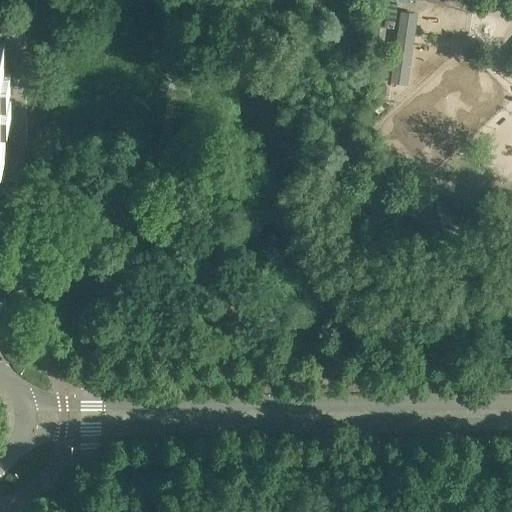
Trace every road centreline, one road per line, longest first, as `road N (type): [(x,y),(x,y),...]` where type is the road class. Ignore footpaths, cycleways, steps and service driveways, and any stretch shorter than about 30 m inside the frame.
road 1 (tertiary): [(24,437),(511,425)]
road 2 (tertiary): [(511,406),(24,401)]
